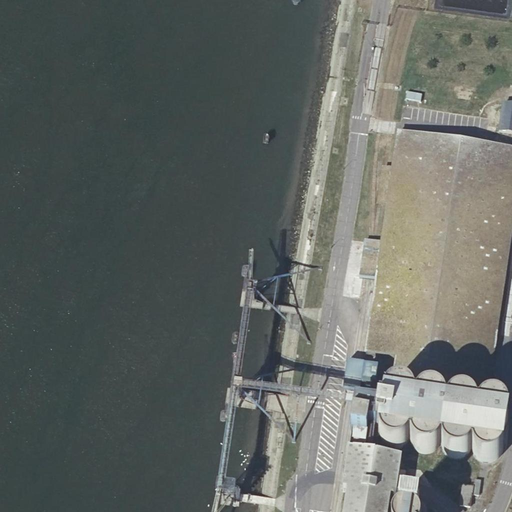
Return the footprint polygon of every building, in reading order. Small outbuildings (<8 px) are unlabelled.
[(511,258),(511,153),(402,137),(363,385),(397,390),(388,399),(386,413),(384,426),(382,437),(382,439),(383,441),(384,444),(385,446),(386,447),(389,450),(392,451),(396,452),(398,452),(399,452),(402,451),(405,450),(407,448),(409,447),(411,444),(412,444),(413,447),(414,449),(416,451),(417,452),(419,453),(421,455),(423,455),(425,456),(427,456),(429,456),(431,456),(433,455),(435,454),(437,453),(439,452),(440,450),(442,448),(442,447),(443,447),(443,449),(444,451),(445,453),(446,455),(447,456),(449,458),(451,459),(453,460),(455,461),(457,461),(459,461),(461,461),(463,460),(465,460),(467,459),(468,457),(470,456),(471,454),(472,452),(476,453),(476,454),(477,457),(479,460),(480,460),(488,406),(511,258)] [(489,405),(488,406),(480,460),(481,462),(483,463),(485,464),(486,464),(488,465),(490,465),(492,464),(494,464),(497,463),(498,462),(500,461),(501,459),(502,457),(503,456),(503,454),(509,415),(509,413),(508,411),(507,410),(506,408),(504,407),(503,406),(501,405),(499,404),(495,404),(493,404),(491,405),(489,405)] [(356,437),(368,438),(370,424),(384,426),(386,413),(355,409),(354,421),(352,436),(356,437)] [(354,448),(351,461),(359,462),(362,449),(367,450),(368,438),(356,437),(355,448),(354,448)] [(351,461),(349,461),(341,511),(392,511),(399,468),(359,462),(351,461)] [(460,509),(469,510),(472,490),(463,489),(460,509)]
